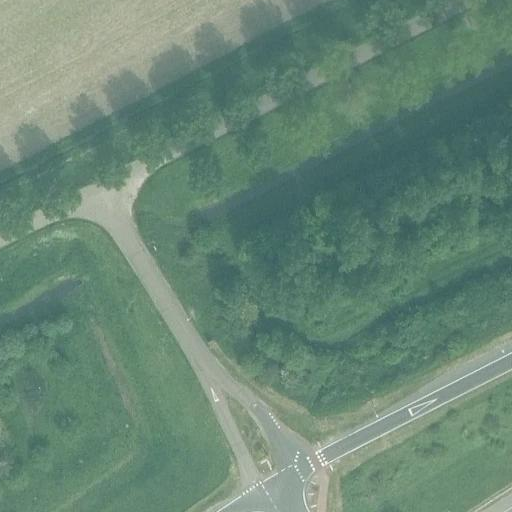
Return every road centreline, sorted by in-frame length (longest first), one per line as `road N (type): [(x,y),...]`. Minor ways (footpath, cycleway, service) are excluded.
road 1 (unclassified): [(96,191),(468,0)]
road 2 (trunk): [(511,358),(293,473)]
road 3 (tertiary): [(193,351),(96,191)]
road 4 (tertiary): [(293,473),(256,409),(193,351)]
road 5 (tertiary): [(193,351),(260,494)]
